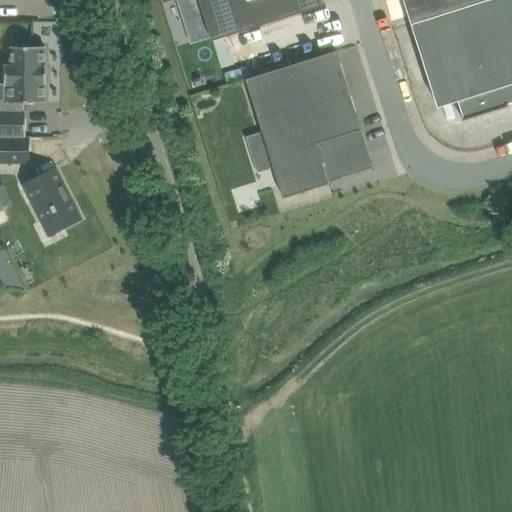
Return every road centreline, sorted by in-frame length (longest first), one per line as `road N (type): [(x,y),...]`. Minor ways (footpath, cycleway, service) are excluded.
road 1 (unclassified): [(242,511),(205,318),(112,0)]
road 2 (unclassified): [(357,0),(409,160),(449,179),(511,163)]
